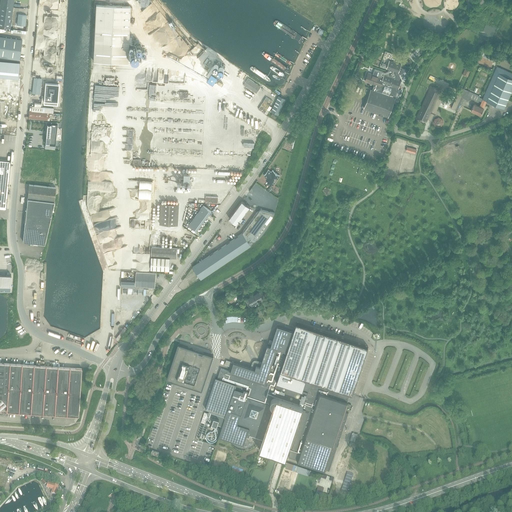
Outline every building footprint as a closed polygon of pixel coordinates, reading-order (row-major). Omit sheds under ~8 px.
[(0,26),(10,28),(13,0),(0,0),(0,6),(0,26)] [(96,4),(93,61),(127,62),(128,58),(138,58),(139,50),(128,50),(130,17),(131,17),(132,7),(130,7),(130,6),(96,4)] [(25,26),(26,15),(18,14),(17,25),(25,26)] [(0,56),(19,60),(22,40),(0,36),(0,56)] [(131,62),(131,64),(133,66),(135,66),(137,66),(138,65),(139,63),(139,60),(137,59),(135,58),(133,59),(131,60),(131,62)] [(0,60),(0,76),(19,78),(20,62),(0,60)] [(385,73),(375,69),(372,74),(371,73),(369,73),(368,73),(367,77),(366,77),(365,80),(365,81),(374,84),(373,90),(371,89),(364,108),(378,113),(378,114),(383,116),(383,115),(388,117),(395,98),(394,97),(397,88),(398,89),(401,81),(398,80),(399,77),(398,74),(401,65),(389,61),(387,69),(389,69),(389,71),(385,72),(385,73)] [(504,109),(511,91),(511,73),(497,67),(483,99),(479,98),(480,96),(469,91),(467,96),(481,102),(479,107),(474,104),(471,111),(481,115),(484,109),(487,101),(504,109)] [(244,84),(256,93),(261,86),(248,78),(244,84)] [(46,83),(44,104),(57,105),(58,84),(46,83)] [(431,86),(416,117),(426,122),(441,91),(431,86)] [(459,91),(458,93),(451,108),(457,111),(464,93),(459,91)] [(446,92),(442,102),(449,105),(453,95),(446,92)] [(107,94),(107,98),(92,97),(91,102),(108,103),(108,98),(113,98),(114,94),(107,94)] [(279,95),(271,112),(278,115),(286,99),(279,95)] [(181,106),(181,109),(200,109),(200,102),(182,102),(183,97),(169,97),(169,105),(181,106)] [(272,101),(266,97),(258,109),(265,113),(272,101)] [(101,115),(91,115),(91,120),(111,120),(110,110),(101,110),(101,115)] [(49,120),(50,113),(29,111),(28,118),(49,120)] [(231,129),(232,112),(224,111),(223,128),(231,129)] [(153,127),(153,133),(161,134),(161,129),(166,129),(167,118),(161,117),(161,128),(153,127)] [(443,122),(443,120),(442,119),(440,118),(439,117),(437,117),(436,118),(435,119),(434,119),(434,120),(433,122),(433,123),(434,124),(435,125),(436,126),(438,127),(440,126),(441,126),(442,124),(443,123),(443,122)] [(133,131),(126,131),(125,135),(127,135),(127,140),(139,140),(139,138),(143,139),(144,126),(144,121),(132,121),(132,125),(133,125),(133,131)] [(57,124),(47,123),(45,143),(55,144),(57,124)] [(239,145),(254,145),(254,130),(255,130),(255,127),(252,127),(252,123),(241,123),(241,129),(240,129),(240,135),(238,135),(238,140),(240,140),(239,145)] [(126,151),(125,155),(142,156),(143,147),(140,147),(140,152),(126,151)] [(98,170),(99,165),(109,166),(109,162),(89,161),(89,165),(93,165),(93,169),(98,170)] [(0,208),(6,209),(10,165),(0,163),(0,208)] [(268,169),(264,175),(264,176),(264,175),(267,177),(266,179),(273,185),(274,184),(273,184),(280,176),(272,170),(271,172),(268,170),(269,169),(268,169)] [(28,188),(28,195),(55,197),(56,187),(29,184),(25,184),(25,188),(28,188)] [(153,186),(152,198),(216,201),(217,198),(219,198),(219,195),(224,196),(224,189),(153,186)] [(127,188),(127,197),(151,198),(151,195),(144,195),(144,189),(127,188)] [(54,200),(55,197),(28,195),(26,215),(25,215),(24,217),(25,218),(23,242),(30,242),(30,243),(33,244),(34,243),(44,244),(51,215),(54,200)] [(104,200),(88,206),(91,212),(106,206),(104,200)] [(242,217),(250,207),(242,201),(230,219),(237,224),(239,221),(240,222),(243,218),(242,217)] [(178,225),(179,204),(161,203),(160,224),(178,225)] [(197,231),(211,211),(203,205),(188,225),(197,231)] [(272,220),(275,213),(260,210),(243,233),(193,267),(201,279),(251,245),(256,241),(261,236),(265,231),(269,225),(272,220)] [(176,258),(177,248),(152,247),(151,269),(169,270),(170,258),(176,258)] [(121,280),(121,287),(135,288),(135,287),(155,288),(155,284),(156,273),(136,272),(136,281),(121,280)] [(0,290),(10,291),(11,275),(0,274),(0,290)] [(259,292),(254,295),(258,302),(263,299),(259,292)] [(252,305),(258,302),(254,295),(248,298),(252,305)] [(216,377),(205,409),(209,410),(207,416),(214,418),(212,424),(216,425),(217,425),(223,427),(220,436),(244,444),(247,435),(249,436),(250,434),(263,438),(259,450),(286,459),(287,457),(289,450),(291,450),(289,457),(329,471),(338,445),(340,437),(343,429),(348,413),(344,412),(347,403),(348,401),(350,393),(352,394),(368,346),(365,346),(361,344),(358,343),(344,338),(341,338),(322,331),(320,330),(316,329),(313,328),(296,323),(294,331),(286,328),(278,326),(277,327),(271,346),(267,345),(261,364),(256,362),(255,362),(254,362),(254,363),(252,368),(234,362),(232,368),(233,368),(231,372),(228,371),(221,368),(218,378),(216,377)] [(118,340),(127,328),(125,327),(116,339),(118,340)] [(213,355),(178,344),(167,379),(202,390),(213,355)] [(0,362),(0,398),(2,399),(2,400),(0,401),(0,410),(6,405),(7,405),(7,411),(79,416),(82,368),(0,362)] [(436,408),(432,412),(436,417),(440,412),(436,408)] [(431,425),(428,429),(429,430),(427,433),(429,435),(435,428),(431,425)] [(55,495),(58,486),(54,485),(54,483),(48,481),(46,487),(52,489),(51,493),(55,495)]
